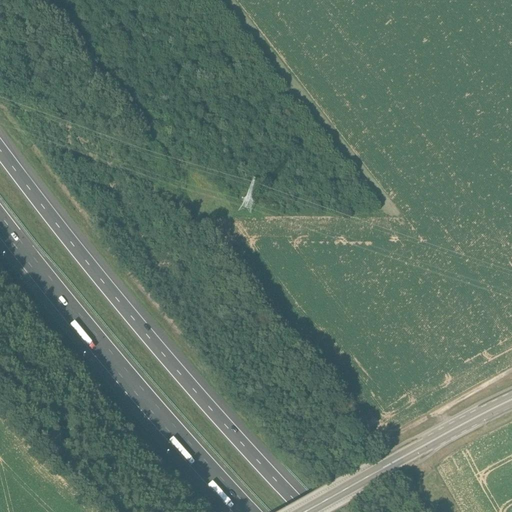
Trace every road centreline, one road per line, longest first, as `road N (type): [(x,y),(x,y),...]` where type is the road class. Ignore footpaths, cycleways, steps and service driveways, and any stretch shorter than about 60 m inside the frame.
road 1 (motorway): [(311,511),(176,367),(0,148)]
road 2 (motorway): [(0,223),(245,511)]
road 3 (tertiary): [(307,511),(511,400)]
